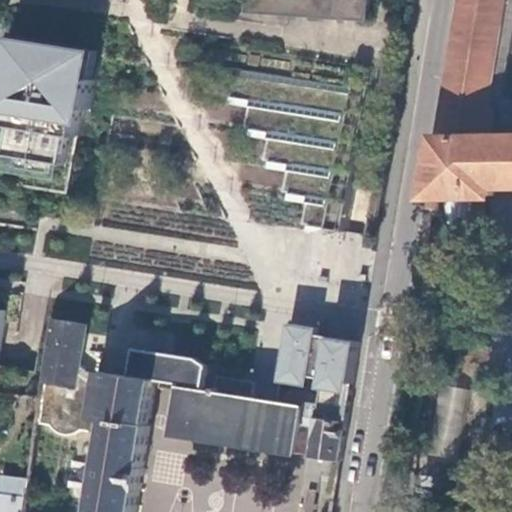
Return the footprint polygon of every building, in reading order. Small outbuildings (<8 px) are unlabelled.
[(365,21),(366,0),(242,0),(242,13),(365,21)] [(375,0),(373,24),(401,26),(402,0),(375,0)] [(511,0),(462,0),(441,136),(437,136),(427,203),(431,202),(429,211),(444,208),(444,202),(488,202),(489,196),(494,196),(495,191),(511,190),(511,0)] [(21,67),(25,39),(14,37),(9,65),(21,67)] [(86,78),(90,50),(25,39),(21,67),(9,65),(4,97),(11,99),(6,126),(14,127),(9,155),(21,157),(56,163),(68,165),(73,137),(80,138),(85,110),(92,111),(97,80),(86,78)] [(391,151),(362,147),(374,68),(209,41),(205,64),(212,65),(211,72),(229,75),(225,96),(232,97),(231,104),(249,107),(246,128),(252,130),(251,136),(270,139),(266,160),(272,161),(271,168),(290,171),(286,193),(293,193),(291,201),(310,203),(307,224),(313,226),(312,233),(330,235),(331,230),(347,232),(358,169),(367,170),(364,186),(385,190),(391,151)] [(86,78),(97,80),(102,52),(90,50),(86,78)] [(56,163),(21,157),(19,166),(55,172),(56,163)] [(258,181),(258,167),(241,166),(240,180),(258,181)] [(489,196),(488,202),(493,422),(511,421),(511,190),(495,191),(494,196),(489,196)] [(0,369),(9,308),(0,306),(0,369)] [(282,381),(312,386),(321,323),(291,318),(282,381)] [(101,392),(103,379),(83,363),(89,324),(55,319),(43,383),(101,392)] [(332,327),(319,405),(307,403),(307,407),(307,408),(305,416),(347,422),(362,332),(332,327)] [(131,376),(206,387),(209,363),(199,358),(135,348),(131,376)] [(255,398),(258,382),(220,376),(217,393),(206,392),(206,387),(131,376),(104,372),(103,379),(101,392),(43,383),(38,425),(52,427),(55,431),(59,434),(64,436),(69,436),(74,435),(79,433),(81,431),(93,432),(96,419),(108,421),(102,456),(88,453),(83,486),(97,489),(93,511),(138,511),(142,491),(143,491),(146,469),(145,468),(152,425),(151,425),(157,385),(183,389),(175,434),(299,454),(300,452),(312,454),(311,457),(341,462),(347,422),(305,416),(307,408),(307,407),(255,398)] [(473,390),(441,384),(427,454),(459,460),(473,390)] [(2,494),(0,493),(0,511),(26,511),(31,480),(5,477),(2,494)]
